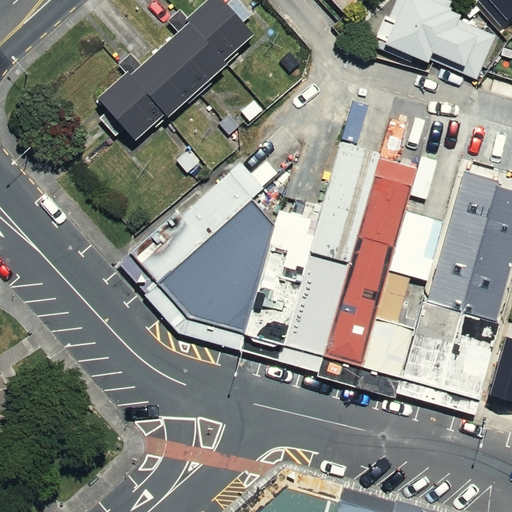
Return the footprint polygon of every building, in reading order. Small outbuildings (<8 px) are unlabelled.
[(207,0),(186,19),(225,61),(253,35),(220,0),(207,0)] [(354,0),(328,0),(341,13),(354,0)] [(448,3),(440,0),(391,0),(383,20),(380,18),(370,42),(373,43),(370,49),(406,64),(409,59),(422,65),(424,61),(472,82),(491,38),(454,22),(456,17),(446,13),(447,10),(445,9),(448,3)] [(511,0),(477,0),(502,27),(511,18),(511,0)] [(186,19),(178,10),(167,20),(178,33),(160,50),(198,91),(228,64),(225,61),(186,19)] [(198,91),(160,50),(143,65),(131,53),(120,64),(127,71),(166,113),(169,117),(198,91)] [(166,113),(127,71),(97,98),(134,140),(166,113)] [(314,220),(279,342),(319,353),(373,155),(375,149),(336,139),(314,220)] [(373,155),(319,353),(356,363),(385,268),(414,166),(373,155)] [(425,280),(398,376),(476,397),(497,323),(494,322),(511,256),(511,189),(495,184),(497,178),(459,167),(425,280)] [(126,250),(153,280),(247,195),(226,171),(179,214),(173,208),(126,250)] [(185,316),(237,330),(271,221),(247,195),(153,280),(185,316)] [(237,330),(279,342),(314,220),(276,208),(271,221),(237,330)] [(153,280),(126,250),(113,261),(175,332),(232,346),(237,330),(185,316),(153,280)] [(385,268),(356,363),(398,376),(425,280),(385,268)] [(279,342),(237,330),(232,346),(315,370),(319,353),(279,342)] [(511,335),(500,332),(484,391),(511,399),(511,393),(511,335)] [(356,363),(319,353),(315,370),(314,374),(393,396),(394,391),(398,376),(356,363)] [(476,397),(398,376),(394,391),(472,412),(476,397)] [(229,511),(255,511),(285,486),(336,499),(340,484),(342,481),(281,466),(229,511)] [(444,511),(340,484),(336,499),(383,511),(444,511)] [(332,511),(336,499),(285,486),(255,511),(332,511)] [(382,511),(336,499),(332,511),(382,511)]
